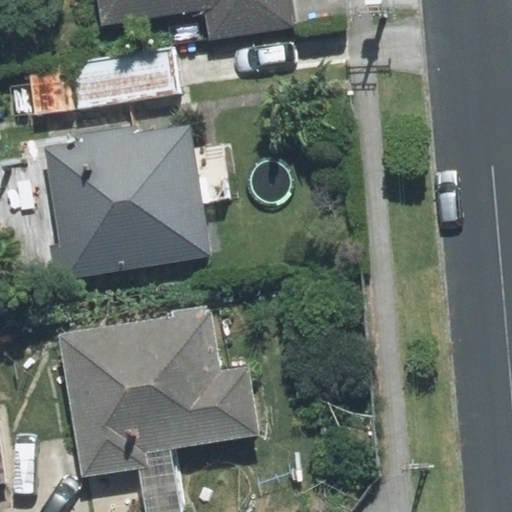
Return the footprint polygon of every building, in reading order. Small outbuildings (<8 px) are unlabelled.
[(103,0),(107,27),(211,11),(216,41),(303,27),(298,0),(103,0)] [(187,102),(180,46),(33,66),(41,122),(187,102)] [(218,256),(199,121),(47,143),(66,278),(218,256)] [(230,368),(221,305),(67,326),(88,475),(157,466),(155,448),(267,433),(258,365),(230,368)] [(0,488),(17,486),(0,363),(0,488)]
